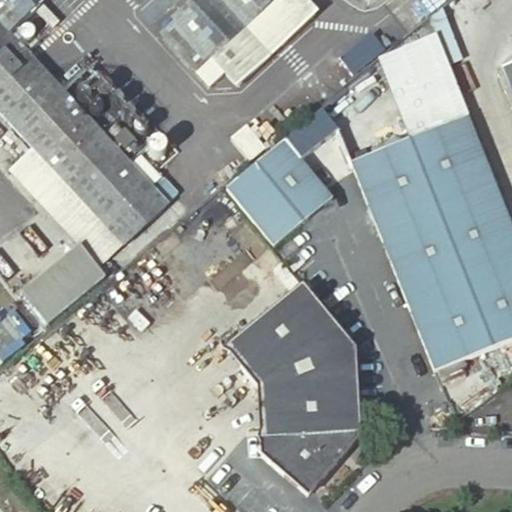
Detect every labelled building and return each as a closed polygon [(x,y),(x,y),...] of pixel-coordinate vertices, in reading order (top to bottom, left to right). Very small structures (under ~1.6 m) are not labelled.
[(0,0),(0,120),(30,153),(120,249),(165,207),(7,38),(32,14),(18,0),(0,0)] [(196,0),(170,24),(172,26),(207,63),(274,0),(196,0)] [(313,17),(297,0),(279,0),(213,61),(226,75),(237,87),(313,17)] [(193,76),(207,63),(172,26),(158,39),(193,76)] [(371,65),(357,47),(337,63),(352,81),(371,65)] [(511,93),(511,60),(501,65),(511,93)] [(209,91),(226,75),(213,61),(196,77),(209,91)] [(469,120),(350,168),(353,174),(379,239),(497,190),(469,120)] [(285,145),(227,193),(275,251),(333,203),(285,145)] [(120,249),(30,153),(8,173),(98,269),(120,249)] [(511,225),(497,190),(379,239),(408,309),(511,265),(511,225)] [(511,347),(511,265),(408,309),(437,379),(511,347)] [(358,354),(305,290),(232,351),(233,363),(258,393),(261,438),(266,443),(261,448),(262,460),(273,471),(298,493),(316,492),(363,441),(361,407),(358,354)]
